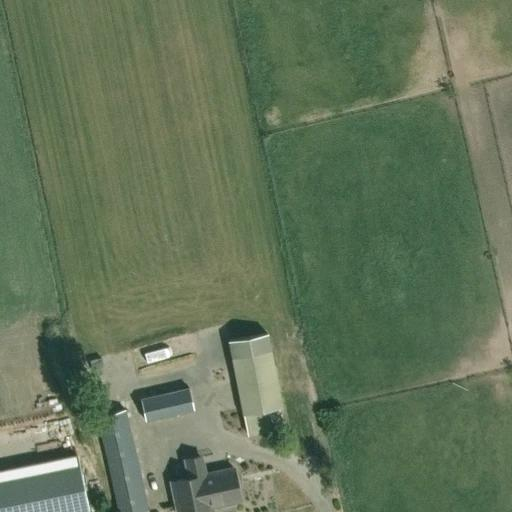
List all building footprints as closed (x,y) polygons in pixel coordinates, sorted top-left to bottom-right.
[(268,333),(230,340),(233,357),(250,434),(275,429),(271,409),(283,407),(271,350),(268,333)] [(194,340),(136,348),(139,370),(197,362),(194,340)] [(191,388),(143,399),(147,421),(196,410),(191,388)] [(121,511),(145,511),(150,511),(127,410),(99,416),(121,511)] [(312,448),(307,419),(294,421),(299,450),(312,448)] [(87,511),(76,455),(0,471),(0,511),(87,511)] [(194,477),(174,481),(180,511),(205,511),(213,510),(212,506),(243,500),(236,468),(206,475),(202,456),(188,459),(191,471),(193,471),(194,477)]
